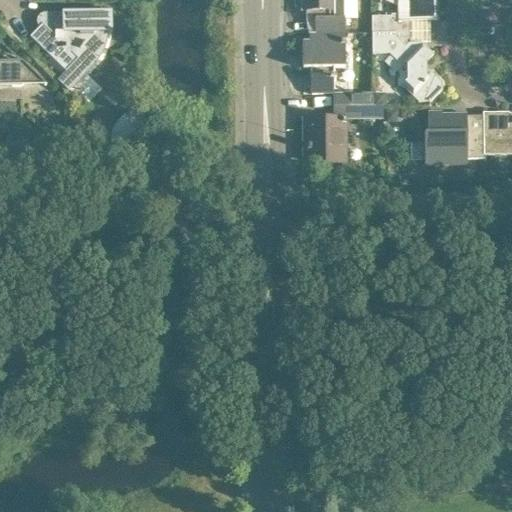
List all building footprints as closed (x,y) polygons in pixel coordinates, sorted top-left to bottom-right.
[(343,0),(301,0),(301,11),(317,11),(317,19),(314,19),(314,34),(308,34),(344,34),(343,0)] [(371,17),(372,33),(407,33),(407,21),(437,21),(436,0),(397,0),(398,15),(391,15),(391,17),(371,17)] [(38,28),(30,37),(65,72),(74,80),(93,61),(97,55),(100,49),(103,42),(104,32),(107,32),(112,32),(112,12),(61,12),(61,14),(61,15),(49,15),(49,20),(44,26),(42,24),(38,28)] [(407,39),(407,33),(372,33),(372,55),(389,55),(405,70),(406,70),(406,81),(401,86),(418,103),(430,102),(441,91),(441,83),(429,71),(426,71),(426,62),(433,55),(422,44),(408,44),(405,47),(402,44),(407,39)] [(344,34),(308,34),(308,35),(317,35),(317,41),(302,41),(302,69),(310,69),(310,95),(332,95),(332,69),(345,68),(344,41),(341,41),(341,35),(344,34)] [(0,87),(21,87),(33,74),(21,63),(0,62),(0,87)] [(332,95),(332,108),(372,107),(372,95),(352,95),(332,95)] [(381,95),(372,95),(372,107),(382,107),(386,107),(386,100),(381,95)] [(110,136),(110,140),(111,144),(112,147),(114,150),(116,153),(137,153),(152,122),(135,105),(117,123),(114,126),(112,129),(111,132),(110,136)] [(333,119),(303,120),(303,135),(307,135),(307,162),(317,162),(317,164),(341,164),(341,134),(345,134),(345,121),(382,120),(382,107),(372,107),(332,108),(333,119)] [(386,124),(396,123),(396,113),(386,114),(386,124)] [(467,160),(483,159),(483,113),(482,113),(482,116),(466,117),(466,115),(449,115),(449,120),(441,120),(441,113),(427,113),(427,133),(424,133),(425,166),(467,165),(467,160)] [(484,160),(484,156),(511,155),(511,116),(508,116),(508,113),(483,113),(483,159),(484,160)] [(297,445),(297,448),(297,455),(307,455),(307,445),(297,445)]
